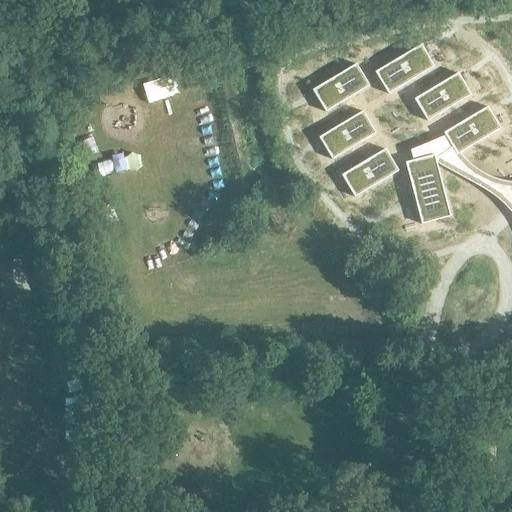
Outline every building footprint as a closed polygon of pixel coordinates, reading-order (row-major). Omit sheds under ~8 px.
[(511,39),(495,25),(486,35),(509,53),(511,49),(511,39)] [(479,48),(498,66),(507,56),(488,38),(479,48)] [(442,48),(384,69),(392,89),(449,68),(442,48)] [(321,74),(344,67),(339,53),(317,61),(321,74)] [(277,74),(294,90),(308,75),(290,59),(277,74)] [(237,68),(231,78),(250,91),(256,82),(237,68)] [(372,69),(312,87),(321,115),(381,97),(372,69)] [(479,75),(439,86),(445,106),(485,95),(479,75)] [(152,83),(156,95),(176,88),(172,76),(152,83)] [(131,95),(109,103),(116,125),(139,117),(131,95)] [(489,117),(448,128),(454,152),(495,141),(489,117)] [(265,147),(262,123),(252,124),(254,148),(265,147)] [(378,123),(325,140),(333,166),(386,148),(378,123)] [(305,142),(288,150),(297,169),(314,161),(305,142)] [(452,153),(412,158),(421,220),(461,214),(452,153)] [(393,159),(338,180),(346,203),(402,182),(393,159)] [(0,191),(14,187),(7,165),(0,167),(0,191)] [(243,185),(262,188),(266,170),(246,166),(243,185)] [(494,257),(511,254),(508,226),(489,229),(494,257)] [(16,318),(0,345),(0,348),(21,360),(39,331),(16,318)] [(73,352),(61,355),(67,379),(79,376),(73,352)]
